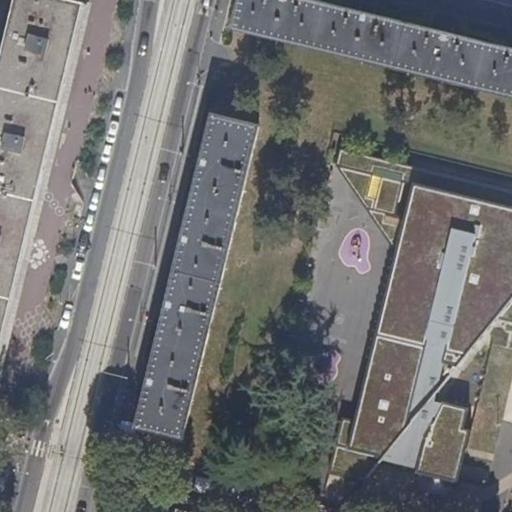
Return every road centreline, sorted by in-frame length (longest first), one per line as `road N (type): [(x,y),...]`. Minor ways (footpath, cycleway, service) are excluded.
road 1 (residential): [(83,511),(232,0)]
road 2 (residential): [(152,0),(77,333),(22,511)]
